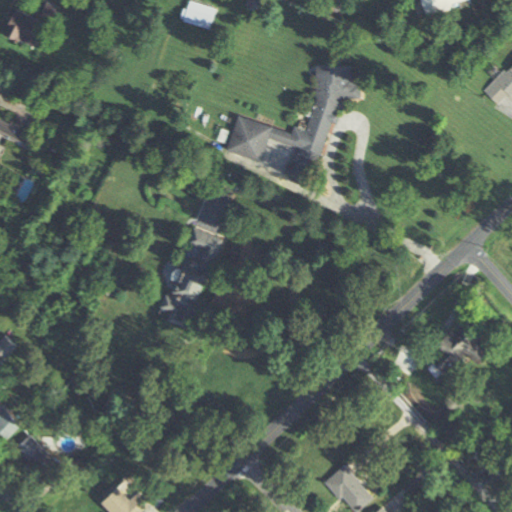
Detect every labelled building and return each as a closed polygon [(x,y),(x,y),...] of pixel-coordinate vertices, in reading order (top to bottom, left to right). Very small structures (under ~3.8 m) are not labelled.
[(214,10),(190,0),(186,0),(179,20),(206,30),(214,10)] [(330,0),(328,1),(333,12),(349,5),(346,0),(330,0)] [(461,7),(459,0),(420,0),(425,17),(461,7)] [(41,22),(12,9),(0,33),(30,46),(41,22)] [(511,92),(511,60),(482,91),(498,106),(511,92)] [(235,116),(226,149),(226,151),(259,160),(264,141),(296,150),(296,157),(293,168),(317,165),(338,98),(358,98),(358,84),(353,83),(353,66),(313,65),(313,98),(304,130),(291,126),(290,131),(235,116)] [(0,138),(24,148),(30,132),(0,119),(0,138)] [(221,238),(190,227),(184,242),(196,246),(191,259),(176,253),(157,309),(165,312),(163,319),(189,328),(221,238)] [(486,343),(468,325),(441,352),(453,363),(458,359),(464,365),(486,343)] [(19,424),(0,405),(0,435),(4,439),(19,424)] [(64,469),(26,434),(11,450),(49,486),(64,469)] [(323,481),(352,511),(371,494),(342,463),(323,481)] [(98,503),(107,511),(136,511),(145,503),(133,490),(126,497),(115,486),(98,503)]
